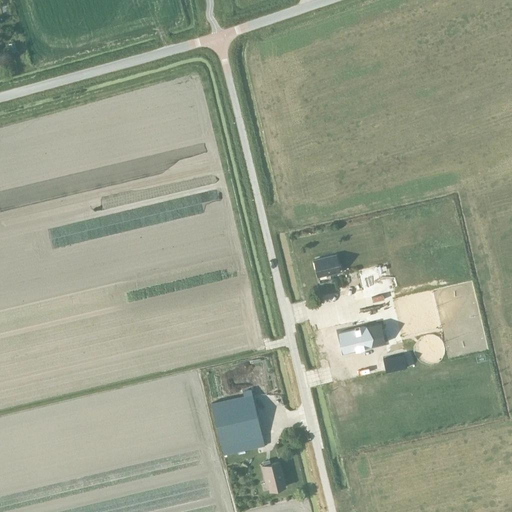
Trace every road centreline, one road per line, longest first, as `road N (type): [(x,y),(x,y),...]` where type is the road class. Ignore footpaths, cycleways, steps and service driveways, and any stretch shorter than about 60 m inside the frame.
road 1 (unclassified): [(332,511),(219,38)]
road 2 (unclassified): [(0,98),(219,38)]
